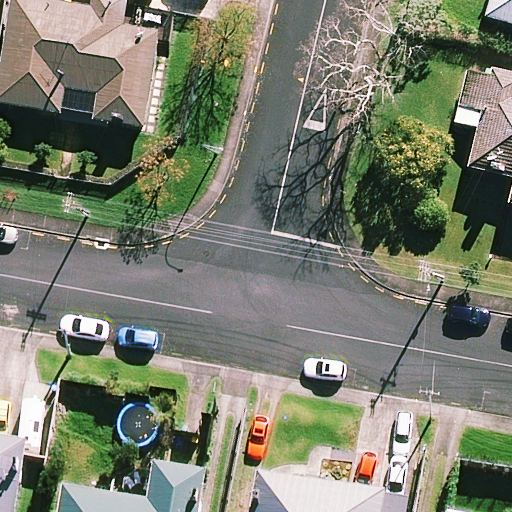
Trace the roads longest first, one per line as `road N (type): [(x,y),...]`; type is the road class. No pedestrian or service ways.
road 1 (residential): [(251,319),(324,0)]
road 2 (residential): [(251,319),(511,364)]
road 3 (residential): [(0,273),(251,319)]
